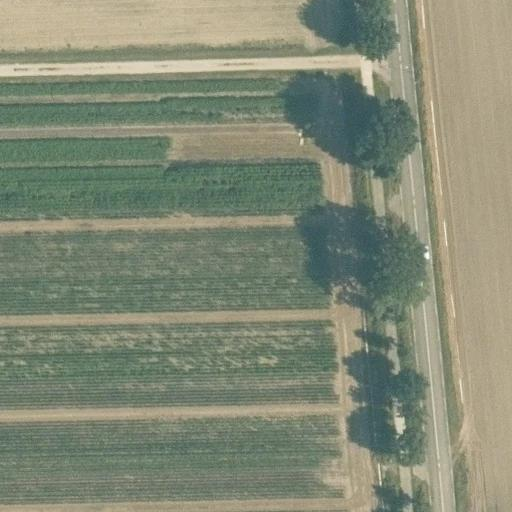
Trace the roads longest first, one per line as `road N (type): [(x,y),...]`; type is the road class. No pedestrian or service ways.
road 1 (secondary): [(442,511),(392,0)]
road 2 (track): [(0,70),(399,63)]
